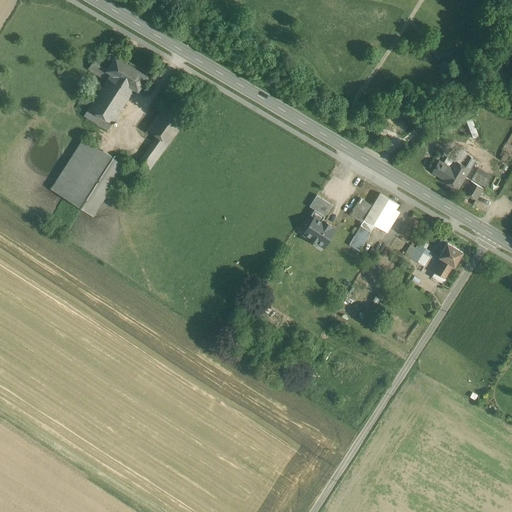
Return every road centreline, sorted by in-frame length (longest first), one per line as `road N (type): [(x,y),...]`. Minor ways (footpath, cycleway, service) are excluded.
road 1 (secondary): [(492,236),(94,0)]
road 2 (unclassified): [(314,511),(492,236)]
